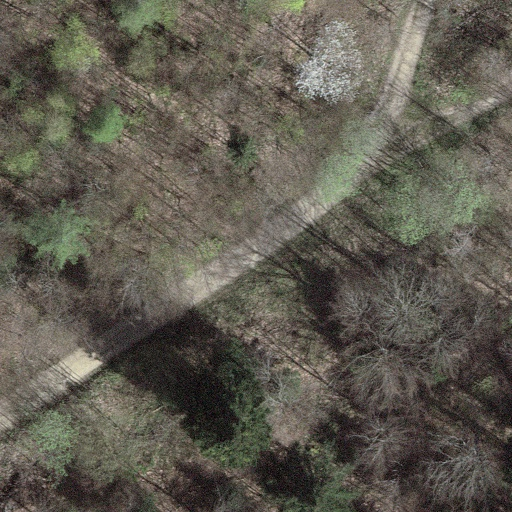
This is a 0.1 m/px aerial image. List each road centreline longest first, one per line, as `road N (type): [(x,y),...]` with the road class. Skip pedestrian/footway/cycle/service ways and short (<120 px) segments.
road 1 (track): [(511,94),(351,191),(0,430)]
road 2 (track): [(351,191),(414,75),(428,0)]
